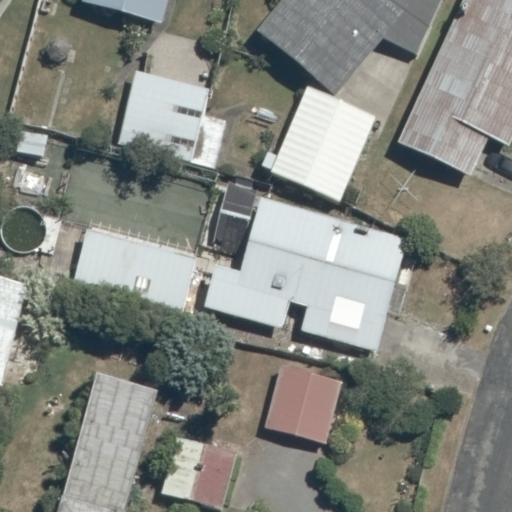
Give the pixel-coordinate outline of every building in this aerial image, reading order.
[(90,0),(88,9),(167,29),(174,0),(90,0)] [(341,104),(389,46),(422,60),(447,3),(440,0),(297,0),(264,39),(341,104)] [(511,151),(511,0),(472,0),(404,150),(476,183),(494,144),(511,151)] [(213,95),(140,78),(123,150),(197,167),(213,95)] [(311,96),(276,179),(345,208),(380,125),(311,96)] [(287,337),(295,309),(313,314),(306,337),(380,357),(410,246),(268,208),(248,281),(221,274),(210,315),(287,337)] [(79,290),(187,319),(202,263),(94,234),(79,290)] [(0,284),(0,391),(4,392),(32,294),(0,284)] [(287,371),(270,432),(331,449),(348,388),(287,371)] [(72,509),(71,511),(130,511),(162,400),(107,384),(72,509)] [(181,444),(166,500),(211,511),(229,511),(243,460),(181,444)]
